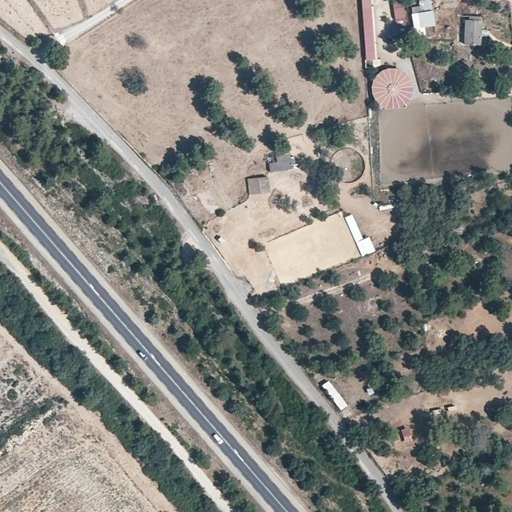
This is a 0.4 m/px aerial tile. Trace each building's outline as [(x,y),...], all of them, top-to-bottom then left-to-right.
[(372,0),(361,0),(366,59),(377,58),(372,0)] [(401,0),(391,0),(397,38),(409,37),(406,17),(414,15),(416,32),(436,30),(432,0),(410,0),(411,2),(402,3),(401,0)] [(478,19),(462,19),(462,44),(479,44),(478,19)] [(378,69),(373,106),(410,111),(415,74),(378,69)] [(421,87),(414,88),(416,102),(438,98),(436,84),(430,85),(429,79),(420,80),(421,87)] [(287,171),(286,156),(273,157),(274,165),(267,165),(268,173),(287,171)] [(265,180),(246,181),(247,195),(265,194),(265,180)] [(370,237),(363,240),(353,215),(346,218),(363,257),(376,251),(370,237)] [(329,381),(323,386),(342,411),(348,406),(329,381)] [(399,419),(413,415),(411,407),(396,411),(399,419)]
